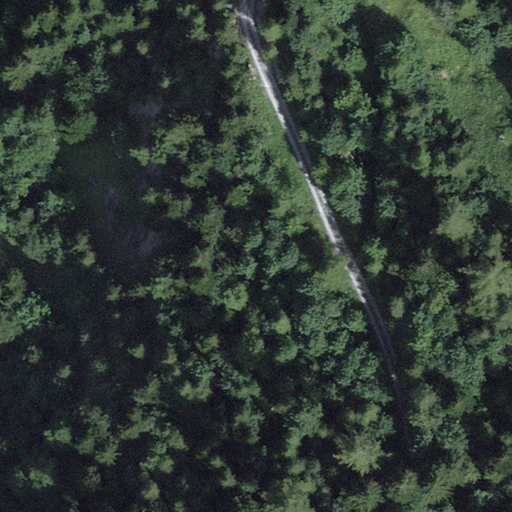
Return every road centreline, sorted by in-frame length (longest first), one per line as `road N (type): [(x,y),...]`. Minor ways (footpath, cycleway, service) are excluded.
road 1 (track): [(248,0),(253,50),(384,341),(431,511)]
road 2 (track): [(346,257),(366,232),(378,187),(382,56),(400,0)]
